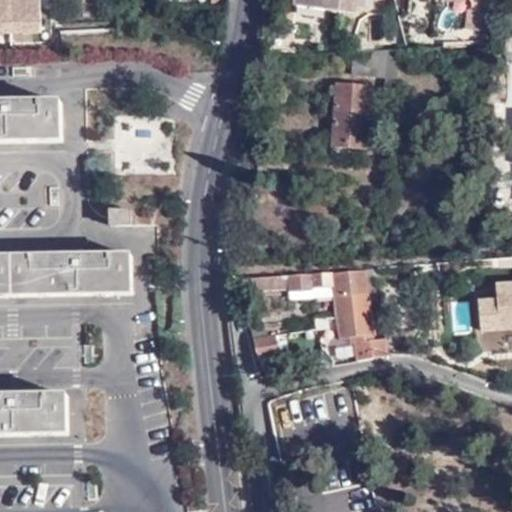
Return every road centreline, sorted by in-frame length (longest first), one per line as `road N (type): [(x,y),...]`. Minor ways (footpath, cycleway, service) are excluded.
road 1 (secondary): [(226,511),(203,242),(205,182),(243,0)]
road 2 (residential): [(259,511),(253,391),(374,364),(413,366),(511,403)]
road 3 (residential): [(147,509),(125,466),(106,458),(0,455)]
